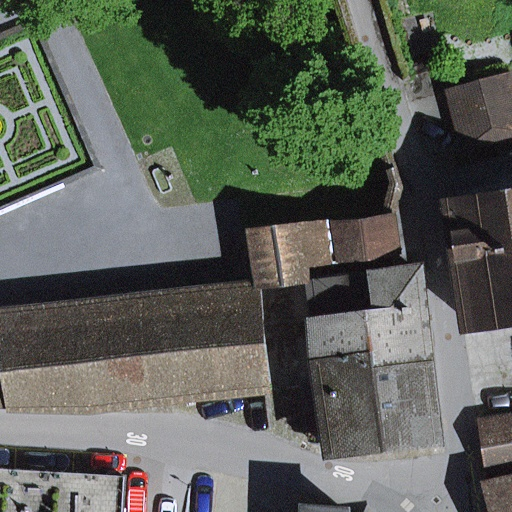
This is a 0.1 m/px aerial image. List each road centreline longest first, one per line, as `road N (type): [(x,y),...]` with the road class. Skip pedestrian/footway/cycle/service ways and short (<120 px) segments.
road 1 (residential): [(363,0),(435,233),(468,511)]
road 2 (residential): [(0,429),(236,449),(303,468),(396,511)]
